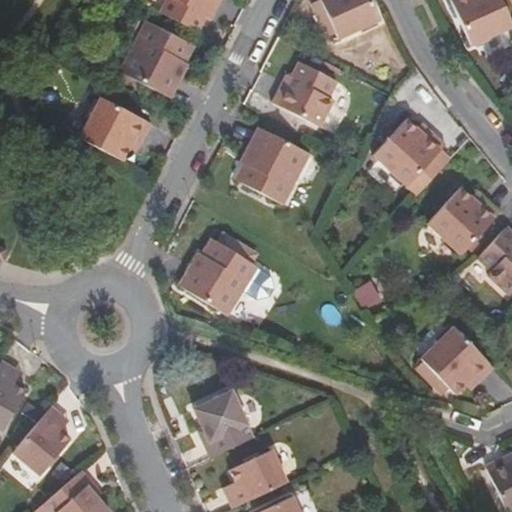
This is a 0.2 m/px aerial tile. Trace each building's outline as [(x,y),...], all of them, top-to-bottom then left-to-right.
[(207,12),(213,14),(220,0),(160,0),(154,11),(197,33),(204,19),(207,12)] [(369,0),(317,0),(309,4),(323,33),(332,28),(335,34),(338,41),(379,21),(369,0)] [(451,0),(472,45),(511,27),(511,23),(501,0),(451,0)] [(209,22),(213,14),(207,12),(204,19),(209,22)] [(146,22),(120,73),(168,99),(187,65),(183,63),(192,47),(146,22)] [(332,28),(323,33),(325,38),(335,34),(332,28)] [(287,87),(282,85),(271,105),(323,132),(337,105),(333,103),(340,87),(299,65),(291,80),(287,87)] [(286,78),(282,85),(287,87),(291,80),(286,78)] [(122,162),(128,150),(131,143),(139,147),(150,125),(99,98),(78,140),(122,162)] [(444,145),(427,128),(421,134),(415,129),(405,119),(371,155),(406,187),(444,145)] [(421,123),(415,129),(421,134),(427,128),(421,123)] [(243,166),(235,183),(282,208),(308,157),(258,131),(240,165),(243,166)] [(136,154),(139,147),(131,143),(128,150),(136,154)] [(474,203),(468,198),(459,188),(427,224),(459,255),(498,213),(481,198),(474,203)] [(475,192),(468,198),(474,203),(481,198),(475,192)] [(511,291),(511,235),(504,228),(473,262),(487,275),(483,279),(505,299),(511,291)] [(221,232),(214,244),(229,253),(237,242),(221,232)] [(212,242),(202,258),(199,256),(178,289),(226,319),(257,271),(250,267),(258,255),(237,242),(229,253),(214,244),(212,242)] [(470,380),(475,385),(493,368),(454,329),(422,359),(423,360),(414,368),(435,390),(444,383),(449,388),(454,394),(463,386),(470,380)] [(8,382),(14,372),(0,363),(0,431),(2,432),(24,393),(13,386),(8,382)] [(19,375),(14,372),(8,382),(13,386),(19,375)] [(469,391),(475,385),(470,380),(463,386),(469,391)] [(449,388),(444,383),(435,390),(440,396),(449,388)] [(200,441),(208,459),(251,439),(229,395),(194,411),(201,428),(206,438),(200,441)] [(66,442),(56,434),(51,428),(59,418),(49,409),(10,454),(37,477),(66,442)] [(65,424),(59,418),(51,428),(56,434),(65,424)] [(196,431),(200,441),(206,438),(201,428),(196,431)] [(235,490),(224,494),(230,510),(283,485),(267,453),(228,471),(233,483),(235,490)] [(511,511),(511,461),(508,463),(505,458),(485,468),(504,511),(511,511)] [(79,472),(33,511),(106,511),(95,499),(88,491),(92,487),(79,472)] [(220,488),(224,494),(235,490),(233,483),(220,488)] [(99,495),(92,487),(88,491),(95,499),(99,495)] [(294,511),(288,499),(259,511),(294,511)]
